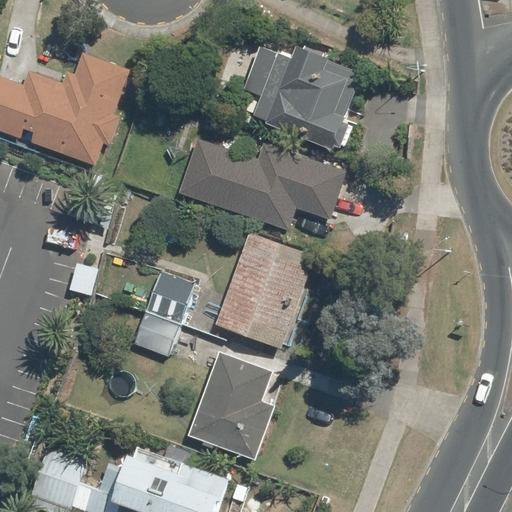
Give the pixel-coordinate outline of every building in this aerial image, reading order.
[(297,60),(264,49),(249,94),(260,98),(251,127),(276,135),(280,120),(339,139),(357,83),(330,74),(333,63),(299,52),(297,60)] [(0,81),(0,135),(21,143),(25,133),(36,137),(32,148),(99,171),(106,148),(112,150),(122,120),(115,118),(131,72),(83,55),(75,79),(67,76),(64,87),(29,75),(24,89),(0,81)] [(248,158),(194,144),(179,203),(290,232),(295,214),(332,224),(346,170),(252,145),(248,158)] [(319,260),(250,234),(213,330),(281,356),(319,260)] [(199,285),(163,273),(150,312),(186,324),(199,285)] [(183,329),(148,315),(136,347),(171,360),(183,329)] [(274,373),(220,355),(191,441),(258,464),(276,410),(263,406),(274,373)] [(219,511),(230,485),(139,452),(134,464),(128,462),(117,491),(82,479),(88,462),(52,450),(33,502),(60,511),(75,511),(76,511),(78,511),(117,511),(118,510),(122,511),(219,511)]
